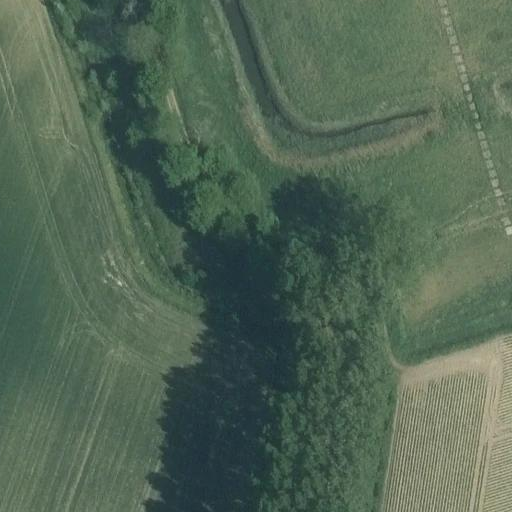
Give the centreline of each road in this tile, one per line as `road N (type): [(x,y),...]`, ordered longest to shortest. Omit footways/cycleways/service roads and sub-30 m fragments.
road 1 (track): [(321,314),(210,197),(175,141),(138,0)]
road 2 (track): [(311,511),(334,382),(321,314)]
